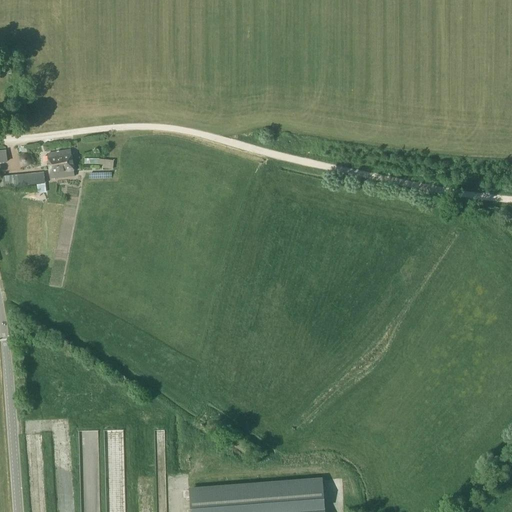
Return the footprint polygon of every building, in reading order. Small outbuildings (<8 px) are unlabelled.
[(5,75),(11,75),(10,61),(4,61),(4,64),(0,64),(0,76),(5,76),(5,75)] [(70,150),(47,155),(49,166),(50,179),(75,176),(73,163),(70,150)] [(44,173),(3,177),(4,188),(45,184),(44,173)] [(159,458),(168,458),(167,449),(159,449),(159,458)] [(149,472),(149,463),(141,462),(140,472),(149,472)] [(192,490),(190,491),(191,511),(323,511),(321,481),(192,490)] [(127,503),(127,487),(110,487),(110,503),(127,503)]
